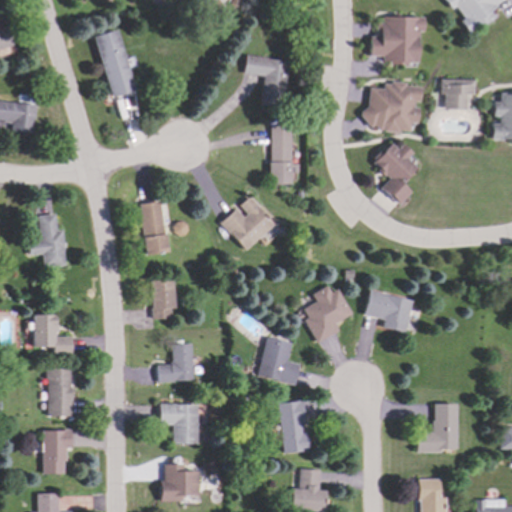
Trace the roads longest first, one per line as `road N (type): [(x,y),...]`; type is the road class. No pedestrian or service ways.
road 1 (residential): [(45,0),(91,174),(112,511)]
road 2 (residential): [(341,0),(336,157),(352,195),(386,226),(433,243),(511,237)]
road 3 (residential): [(0,178),(91,174),(181,148)]
road 4 (residential): [(369,511),(357,389)]
